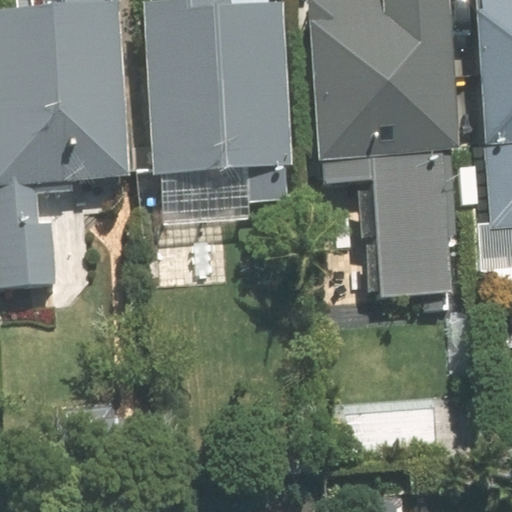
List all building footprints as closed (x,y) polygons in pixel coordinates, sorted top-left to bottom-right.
[(285,204),(274,0),(194,0),(135,3),(147,228),(246,223),(245,206),(285,204)] [(445,159),(433,0),(371,0),(303,5),(316,187),(365,183),(374,299),(443,294),(434,160),(445,159)] [(511,0),(471,0),(486,231),(511,229),(511,0)] [(84,215),(127,213),(117,4),(0,9),(0,296),(52,294),(47,190),(82,188),(84,215)] [(460,398),(334,403),(337,462),(462,456),(460,398)]
